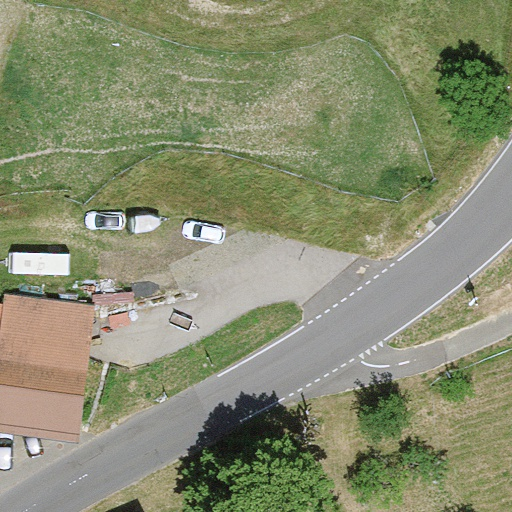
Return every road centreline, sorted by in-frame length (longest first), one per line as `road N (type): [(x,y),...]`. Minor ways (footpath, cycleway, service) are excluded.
road 1 (tertiary): [(511,181),(467,236),(361,321),(73,473),(20,511)]
road 2 (track): [(511,317),(335,383),(211,402)]
